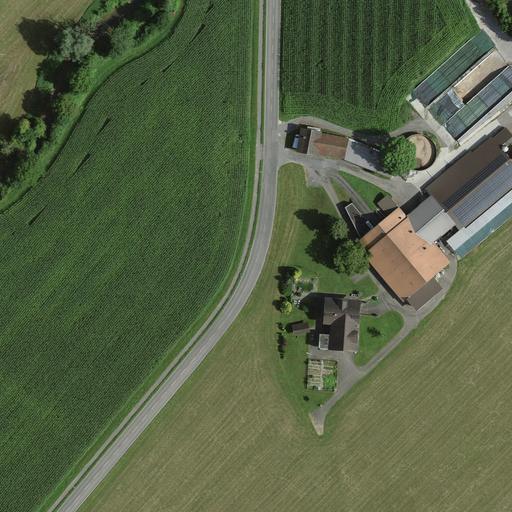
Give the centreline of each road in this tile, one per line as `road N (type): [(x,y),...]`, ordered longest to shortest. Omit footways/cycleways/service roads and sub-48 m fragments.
road 1 (secondary): [(64,511),(218,328),(248,279),(269,176),(273,0)]
road 2 (secondary): [(227,0),(124,185),(77,236),(0,294)]
